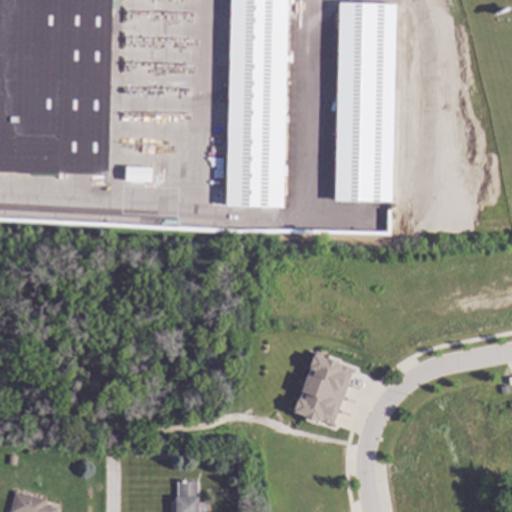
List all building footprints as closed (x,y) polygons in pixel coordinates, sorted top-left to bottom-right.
[(0,0),(0,167),(98,169),(101,0),(0,0)] [(285,0),(283,208),(224,207),(226,0),(285,0)] [(291,414),(312,357),(350,371),(330,428),(291,414)] [(15,456),(15,464),(6,464),(7,455),(15,456)] [(231,469),(227,473),(220,468),(224,463),(231,469)] [(196,482),(195,501),(206,501),(205,511),(173,511),(174,481),(196,482)] [(44,499),(42,505),(56,508),(55,511),(6,511),(12,491),(44,499)]
